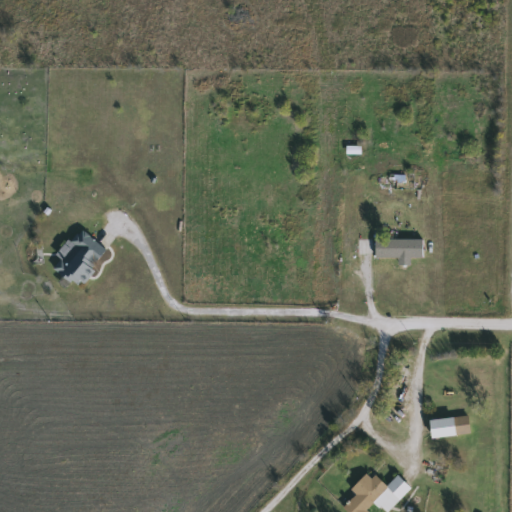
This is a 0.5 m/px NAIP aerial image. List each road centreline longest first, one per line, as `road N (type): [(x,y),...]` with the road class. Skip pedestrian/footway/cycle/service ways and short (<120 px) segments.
road 1 (residential): [(511,323),(387,329),(367,401),(260,511)]
road 2 (residential): [(506,323),(511,79)]
